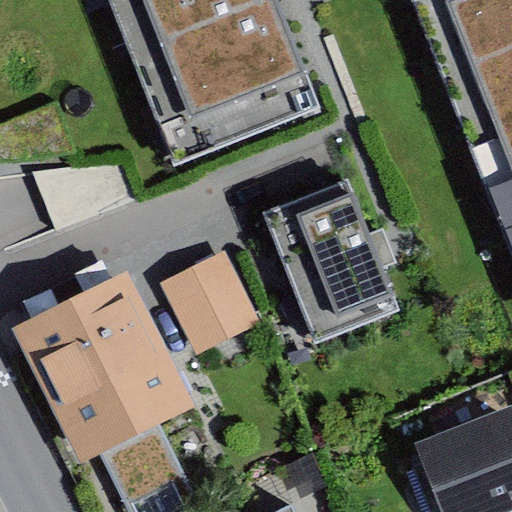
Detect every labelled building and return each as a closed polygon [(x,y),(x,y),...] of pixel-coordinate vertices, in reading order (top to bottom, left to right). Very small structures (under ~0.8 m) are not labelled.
[(476,0),(182,0),(116,27),(178,179),(236,156),(248,186),(509,80),(476,0)] [(511,140),(387,187),(432,307),(511,276),(511,140)] [(266,213),(320,345),(402,311),(349,180),(266,213)] [(224,264),(160,294),(195,368),(259,337),(224,264)] [(123,280),(12,337),(83,477),(195,420),(123,280)] [(511,323),(452,349),(472,395),(511,378),(511,323)] [(511,511),(511,425),(510,420),(422,454),(443,511),(511,511)]
